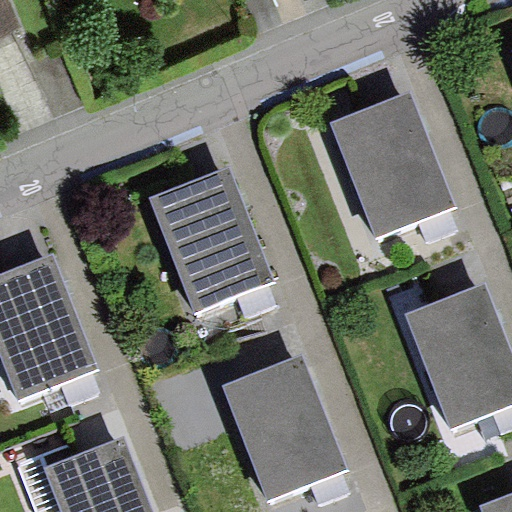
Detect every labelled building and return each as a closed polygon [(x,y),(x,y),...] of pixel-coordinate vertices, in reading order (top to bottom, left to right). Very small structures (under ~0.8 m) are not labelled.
[(19,0),(0,0),(0,17),(22,8),(19,0)] [(412,100),(333,131),(378,244),(420,228),(428,248),(461,235),(454,217),(458,215),(412,100)] [(228,175),(149,206),(194,320),(236,303),(244,323),(277,310),(270,292),(274,291),(228,175)] [(53,261),(0,281),(0,358),(19,405),(60,389),(68,409),(101,396),(94,378),(99,376),(53,261)] [(511,351),(487,289),(408,320),(453,434),(495,417),(503,437),(511,433),(511,351)] [(304,361),(225,392),(270,506),(311,489),(319,509),(352,496),(345,478),(350,477),(304,361)] [(68,448),(19,467),(36,511),(152,511),(126,444),(75,464),(68,448)] [(511,511),(511,501),(485,511),(511,511)]
